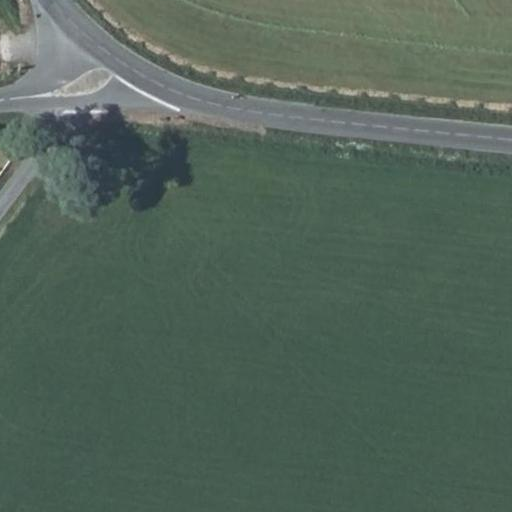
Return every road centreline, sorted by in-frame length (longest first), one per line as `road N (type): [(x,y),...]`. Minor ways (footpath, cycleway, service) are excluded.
road 1 (tertiary): [(511,140),(248,111),(157,84)]
road 2 (unclassified): [(18,98),(62,101),(141,93),(157,84)]
